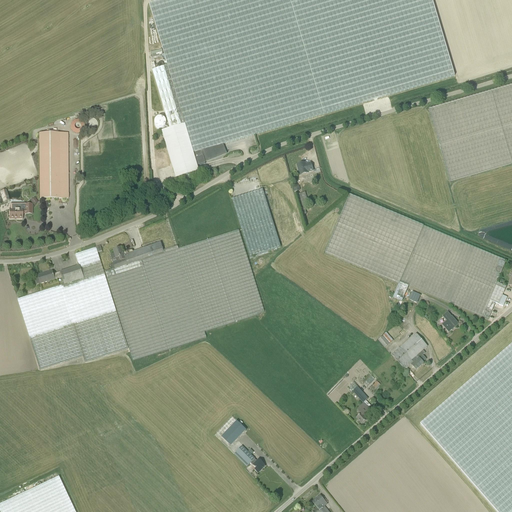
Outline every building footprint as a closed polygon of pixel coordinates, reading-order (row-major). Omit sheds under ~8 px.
[(203,156),(204,160),(208,159),(205,150),(223,145),(454,76),(432,0),(163,0),(149,4),(164,55),(152,59),(155,70),(152,71),(155,79),(170,129),(185,125),(195,159),(203,156)] [(511,164),(511,85),(428,109),(449,183),(511,164)] [(162,129),(163,119),(154,118),(154,129),(162,129)] [(73,132),(83,126),(82,123),(79,125),(76,120),(69,124),(73,132)] [(170,129),(162,132),(176,179),(199,172),(197,167),(205,164),(204,160),(203,156),(195,159),(185,125),(170,129)] [(68,199),(68,179),(67,134),(39,134),(40,179),(40,199),(68,199)] [(205,150),(208,159),(225,154),(223,145),(205,150)] [(303,164),(297,166),(300,176),(308,174),(308,173),(313,171),(310,163),(306,164),(304,165),(303,164)] [(232,200),(233,204),(250,257),(280,248),(264,195),(263,190),(232,200)] [(6,191),(0,193),(1,197),(2,200),(3,203),(9,201),(8,198),(6,191)] [(305,193),(297,195),(303,215),(307,214),(304,206),(309,205),(305,193)] [(506,287),(497,283),(506,261),(349,195),(325,254),(398,285),(399,282),(409,286),(488,320),(495,304),(503,307),(507,298),(502,296),(506,287)] [(22,210),(9,210),(9,219),(22,219),(22,214),(25,214),(25,215),(32,215),(32,205),(25,205),(25,210),(22,210)] [(177,246),(163,251),(161,243),(130,253),(124,256),(127,265),(115,270),(115,269),(112,270),(105,272),(133,362),(206,339),(204,333),(255,317),(264,312),(239,230),(178,249),(177,246)] [(85,363),(128,349),(96,248),(76,255),(79,266),(53,275),(52,271),(45,274),(43,275),(43,274),(38,276),(40,284),(54,279),(55,280),(62,277),(64,285),(17,300),(40,370),(83,357),(85,363)] [(115,254),(111,256),(112,260),(113,260),(116,259),(117,262),(113,263),(113,264),(115,269),(115,270),(127,265),(124,256),(121,248),(113,251),(115,254)] [(399,282),(398,285),(393,298),(402,302),(403,299),(409,286),(399,282)] [(409,300),(417,304),(420,296),(412,292),(409,300)] [(446,322),(442,325),(449,333),(448,333),(458,324),(458,325),(452,317),(451,317),(447,313),(442,317),(446,322)] [(383,336),(390,344),(393,341),(387,333),(383,336)] [(416,334),(391,356),(404,370),(410,365),(416,371),(423,364),(422,363),(426,360),(422,356),(425,353),(423,351),(427,347),(416,334)] [(385,348),(389,344),(383,336),(378,340),(385,348)] [(511,511),(511,344),(420,425),(496,511),(511,511)] [(372,386),(373,387),(370,390),(372,393),(376,389),(376,390),(380,385),(377,382),(372,386)] [(363,404),(366,401),(368,399),(357,388),(352,392),(363,404)] [(361,415),(356,419),(362,425),(367,420),(365,418),(371,412),(368,408),(370,406),(366,401),(363,404),(360,407),(364,411),(361,413),(360,414),(361,415)] [(221,438),(231,447),(246,431),(237,422),(221,438)] [(242,447),(234,454),(247,467),(251,463),(253,466),(256,469),(254,471),(258,474),(265,466),(259,460),(257,462),(254,459),(248,453),(242,447)] [(75,511),(59,476),(0,503),(0,511),(75,511)] [(316,499),(312,502),(317,508),(319,511),(317,511),(328,511),(324,507),(327,505),(320,496),(317,498),(316,500),(316,499)]
